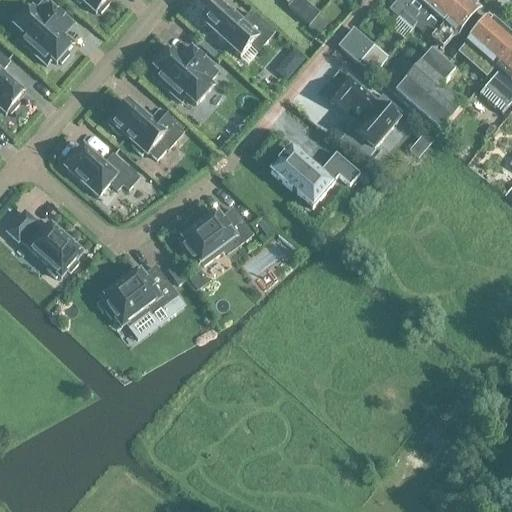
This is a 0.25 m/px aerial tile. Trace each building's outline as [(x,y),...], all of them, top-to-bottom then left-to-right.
[(71,0),(79,6),(81,4),(95,16),(98,13),(101,15),(109,6),(106,4),(109,0),(71,0)] [(398,0),(388,12),(397,20),(414,0),(398,0)] [(439,0),(414,0),(397,20),(406,28),(423,9),(428,13),(439,0)] [(464,0),(439,0),(428,13),(417,26),(431,39),(442,26),(464,0)] [(479,12),(465,0),(464,0),(442,26),(431,39),(443,49),(454,36),(456,38),(479,12)] [(18,43),(46,68),(51,62),(56,66),(58,63),(61,66),(69,57),(66,54),(74,46),(64,37),(73,26),(51,7),(49,8),(44,3),(36,12),(32,9),(14,29),(24,37),(18,43)] [(258,53),(273,36),(250,16),(242,25),(218,4),(211,12),(208,10),(200,19),(203,21),(200,24),(240,59),(251,47),(258,53)] [(310,7),(300,19),(310,27),(317,18),(319,16),(310,7)] [(317,18),(310,27),(327,42),(339,28),(333,22),(322,13),(319,16),(317,18)] [(471,68),(503,32),(488,19),(465,46),(476,56),(468,65),(471,68)] [(373,48),(353,31),(338,49),(358,66),(373,48)] [(493,70),(511,49),(511,40),(503,32),(471,68),(484,80),(493,70)] [(182,59),(176,54),(169,62),(165,59),(167,57),(166,56),(164,58),(161,56),(153,65),(156,67),(154,70),(159,74),(153,80),(181,105),(186,99),(196,107),(214,87),(210,84),(218,75),(212,70),(213,68),(191,49),(182,59)] [(358,67),(372,78),(387,60),(374,49),(358,67)] [(511,49),(493,70),(500,76),(495,82),(493,80),(485,90),(503,105),(511,94),(511,49)] [(303,61),(293,52),(274,72),(285,82),(303,61)] [(432,52),(415,71),(393,97),(438,137),(461,111),(440,92),(456,74),(432,52)] [(0,112),(5,117),(8,114),(11,116),(19,107),(16,105),(23,97),(0,76),(0,75),(9,65),(0,57),(0,112)] [(393,97),(415,71),(404,61),(381,88),(393,97)] [(359,123),(356,127),(351,133),(371,150),(373,152),(398,124),(348,80),(328,103),(348,120),(351,116),(359,123)] [(174,127),(159,115),(150,125),(128,105),(121,113),(118,111),(110,120),(113,122),(110,125),(113,128),(111,131),(120,139),(122,136),(135,147),(132,150),(141,158),(144,155),(147,158),(148,156),(157,163),(166,152),(167,153),(182,136),(173,128),(174,127)] [(480,128),(491,138),(511,115),(500,105),(480,128)] [(424,136),(424,137),(414,147),(422,154),(431,144),(432,143),(424,136)] [(138,181),(112,158),(103,168),(82,150),(75,158),(72,155),(64,165),(67,167),(65,170),(98,200),(109,187),(117,194),(122,187),(128,193),(138,181)] [(319,175),(315,172),(291,151),(284,160),(283,159),(276,166),(277,167),(270,175),(312,211),(333,187),(332,186),(338,179),(349,188),(359,176),(335,156),(319,175)] [(252,238),(233,213),(222,221),(218,215),(193,233),(190,230),(181,237),(183,241),(178,244),(184,251),(181,254),(188,264),(191,261),(197,269),(201,265),(204,269),(224,253),(227,256),(252,238)] [(81,252),(72,243),(69,246),(48,227),(42,233),(34,226),(36,225),(25,215),(7,235),(18,245),(20,243),(28,250),(27,250),(49,270),(46,272),(55,281),(58,278),(61,280),(67,273),(70,276),(78,267),(75,264),(81,257),(78,255),(81,252)] [(262,221),(256,225),(267,239),(276,232),(262,221)] [(175,267),(167,273),(178,288),(186,282),(175,267)] [(151,317),(176,298),(155,270),(144,278),(140,273),(115,291),(113,288),(103,295),(105,298),(101,302),(107,311),(104,313),(111,323),(115,321),(121,330),(126,326),(128,329),(149,314),(151,317)] [(199,271),(187,281),(196,294),(209,285),(199,271)] [(441,455),(451,443),(433,428),(423,439),(441,455)]
